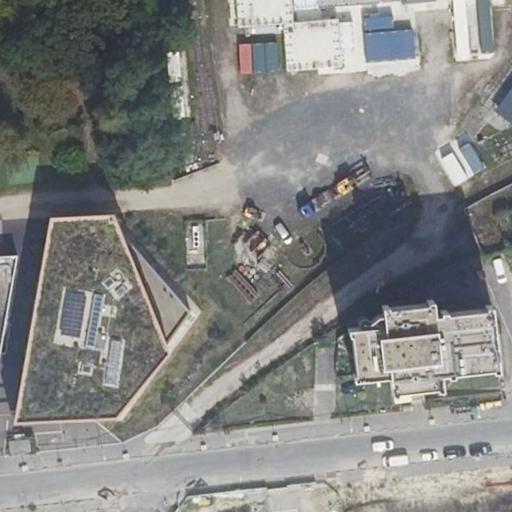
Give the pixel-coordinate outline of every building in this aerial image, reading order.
[(285,70),(338,66),(335,20),(290,23),(287,0),(234,0),(237,26),(281,22),(285,70)] [(316,0),(317,9),(379,3),(378,0),(316,0)] [(449,10),(488,7),(504,5),(503,0),(402,0),(403,13),(412,12),(449,10)] [(491,54),(488,7),(449,10),(452,57),(491,54)] [(412,12),(403,13),(359,18),(363,64),(416,61),(412,12)] [(112,219),(49,223),(11,425),(117,420),(197,314),(112,219)] [(0,328),(12,251),(0,251),(0,328)] [(492,363),(493,366),(497,365),(491,300),(486,301),(486,303),(448,307),(448,304),(441,305),(441,308),(434,308),(433,294),(428,295),(428,297),(388,301),(387,299),(381,299),(383,319),(348,322),(348,330),(351,329),(354,367),(351,367),(352,375),(388,372),(390,389),(396,388),(396,385),(437,381),(438,384),(443,384),(442,368),(447,368),(447,371),(455,370),(454,367),(492,363)] [(9,456),(31,454),(31,440),(7,441),(9,456)]
